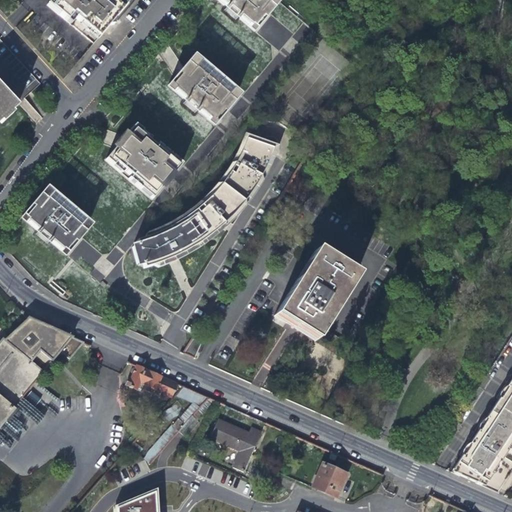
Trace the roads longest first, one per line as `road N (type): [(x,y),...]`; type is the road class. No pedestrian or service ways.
road 1 (residential): [(509,511),(31,301),(0,268)]
road 2 (residential): [(79,114),(170,0)]
road 3 (residential): [(0,209),(79,114)]
